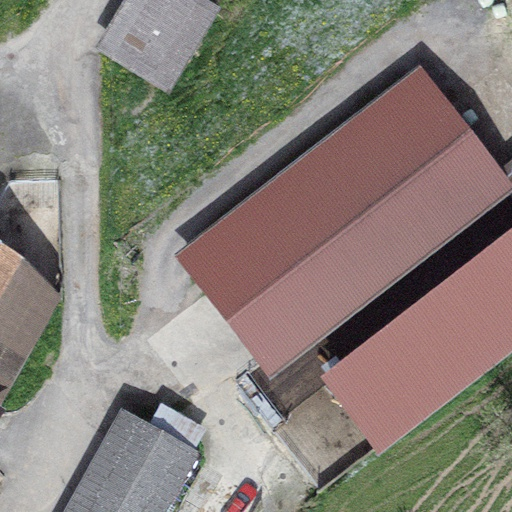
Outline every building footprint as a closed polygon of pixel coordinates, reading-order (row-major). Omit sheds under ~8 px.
[(186,0),(142,0),(113,50),(168,82),(209,13),(186,0)] [(442,111),(211,290),(267,361),(497,182),(442,111)] [(511,344),(511,239),(331,380),(382,446),(511,344)] [(0,403),(55,307),(0,275),(0,403)] [(158,511),(190,455),(129,421),(79,511),(158,511)]
